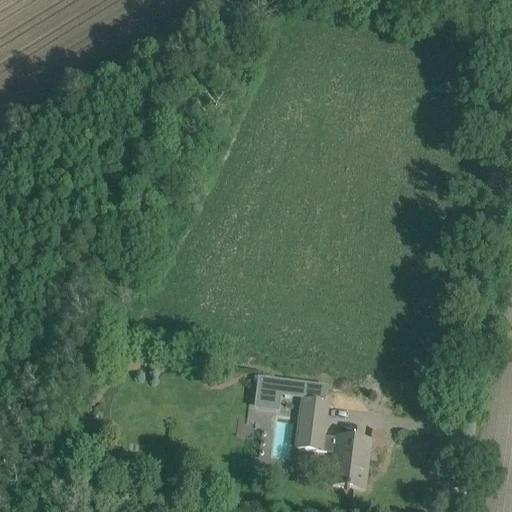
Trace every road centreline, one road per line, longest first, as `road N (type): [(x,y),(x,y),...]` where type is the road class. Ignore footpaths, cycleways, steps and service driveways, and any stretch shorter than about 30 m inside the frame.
road 1 (unclassified): [(443,511),(511,63)]
road 2 (track): [(200,0),(0,124)]
